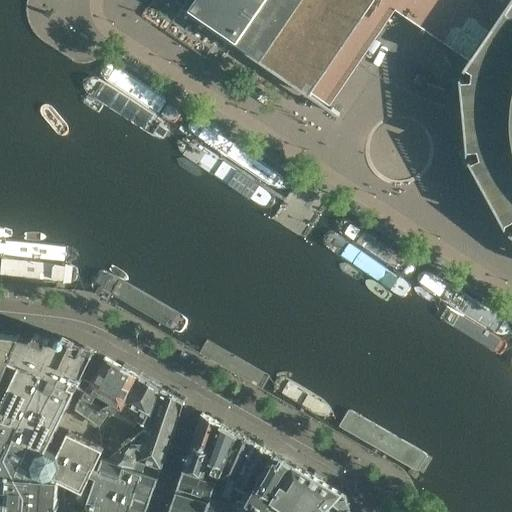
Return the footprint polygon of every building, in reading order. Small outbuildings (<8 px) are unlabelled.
[(433,36),(475,64),(511,8),(511,0),(186,0),(181,8),(233,43),(234,44),(340,116),(342,112),(332,105),(397,12),(433,36)] [(511,8),(475,64),(463,80),(464,81),(467,79),(473,83),(472,91),(463,92),(461,89),(468,165),(470,162),(478,161),(481,169),(473,173),(470,171),(506,239),(507,238),(507,235),(511,231),(511,243),(510,244),(511,244),(511,8)] [(110,67),(105,67),(102,67),(103,70),(104,73),(105,75),(106,77),(108,80),(110,82),(112,84),(115,86),(170,122),(173,124),(176,124),(177,124),(181,122),(183,120),(184,118),(184,114),(184,112),(182,110),(180,107),(125,71),(122,69),(119,68),(116,67),(113,67),(110,67)] [(89,77),(86,78),(83,78),(84,81),(85,84),(85,87),(87,89),(88,92),(91,95),(93,97),(96,99),(154,138),(157,139),(161,140),(162,139),(166,137),(168,135),(170,132),(170,128),(170,126),(168,123),(166,121),(107,82),(104,80),(101,79),(98,78),(94,77),(92,77),(89,77)] [(190,124),(189,124),(189,126),(189,130),(190,131),(192,134),(195,137),(263,181),(266,183),(269,185),(273,186),(277,187),(280,188),(282,188),(288,188),(287,186),(286,183),(284,181),(283,178),(280,175),(277,172),(275,170),(271,168),(204,123),(200,121),(196,121),(195,121),(191,122),(190,124)] [(175,146),(182,155),(258,205),(260,206),(262,207),(264,207),(266,207),(268,207),(270,207),(272,206),(273,205),(274,203),(274,201),(274,199),(274,197),(273,195),(272,194),(271,192),(270,190),(269,189),(193,138),(182,137),(175,146)] [(339,229),(340,231),(406,278),(408,277),(410,277),(411,276),(413,275),(414,274),(415,273),(416,272),(417,270),(417,268),(417,266),(417,265),(417,263),(350,217),(348,217),(347,217),(345,217),(344,218),(343,218),(341,219),(340,221),(340,222),(339,223),(339,225),(339,226),(339,228),(339,229)] [(414,285),(335,230),(334,230),(332,230),(330,230),(329,231),(327,232),(326,233),(325,235),(325,236),(324,238),(324,240),(324,241),(324,243),(405,299),(414,285)] [(0,258),(7,260),(59,266),(61,265),(63,265),(64,264),(66,264),(67,262),(69,261),(70,260),(71,258),(72,257),(71,255),(70,253),(68,251),(67,250),(65,249),(63,248),(61,247),(0,240),(0,258)] [(0,275),(2,276),(5,276),(64,283),(67,283),(69,282),(71,281),(73,278),(73,276),(73,273),(72,270),(71,269),(69,268),(66,267),(7,260),(4,260),(1,260),(0,260),(0,275)] [(93,282),(94,283),(178,333),(179,334),(182,333),(183,333),(185,332),(186,331),(187,330),(187,329),(188,327),(189,325),(189,324),(189,322),(188,321),(188,320),(187,318),(186,317),(104,270),(103,269),(101,269),(100,268),(98,269),(96,269),(95,270),(94,271),(93,272),(92,273),(91,275),(91,276),(91,278),(91,279),(92,281),(93,282)] [(422,282),(422,284),(424,286),(427,289),(490,330),(494,332),(497,334),(500,335),(504,336),(507,336),(509,336),(511,335),(511,328),(510,326),(508,323),(506,320),(503,318),(500,315),(436,274),(433,273),(430,272),(428,272),(424,274),(423,276),(422,278),(422,282)] [(438,316),(438,317),(500,356),(502,356),(503,355),(505,354),(506,353),(507,351),(508,350),(508,348),(509,346),(509,345),(509,343),(446,304),(444,304),(443,305),(441,306),(440,307),(439,309),(438,310),(438,312),(438,314),(438,316)] [(99,472),(87,466),(97,448),(65,430),(53,452),(45,448),(95,352),(83,346),(82,346),(81,346),(70,341),(47,338),(36,333),(34,337),(33,336),(32,338),(33,338),(32,339),(20,336),(20,335),(19,335),(0,332),(0,511),(86,511),(89,507),(103,511),(146,511),(153,492),(157,482),(102,464),(99,472)] [(123,407),(140,376),(105,356),(77,407),(101,423),(110,412),(123,407)] [(130,423),(142,404),(146,406),(134,426),(142,430),(147,433),(161,388),(160,388),(140,376),(123,407),(110,412),(130,423)] [(288,402),(324,416),(336,417),(331,404),(290,380),(283,378),(280,377),(276,380),(274,384),(273,391),(276,395),(288,402)] [(162,467),(170,445),(184,401),(161,388),(147,433),(142,430),(107,459),(134,468),(137,459),(162,467)] [(341,425),(427,475),(437,458),(351,408),(341,425)] [(212,450),(222,423),(203,412),(193,443),(193,444),(212,450)] [(216,482),(237,432),(222,423),(212,450),(193,444),(185,468),(202,474),(201,477),(216,482)] [(237,432),(216,482),(210,497),(228,503),(234,488),(255,442),(237,432)] [(252,490),(273,452),(273,451),(255,442),(234,488),(243,491),(245,486),(252,490)] [(267,506),(294,463),(273,452),(252,490),(240,511),(266,511),(269,508),(267,506)] [(344,511),(350,506),(346,493),(342,491),(294,463),(267,506),(269,508),(266,511),(344,511)] [(240,511),(252,490),(245,486),(243,491),(236,505),(228,503),(210,497),(216,482),(201,477),(202,474),(185,468),(178,486),(169,511),(240,511)]
